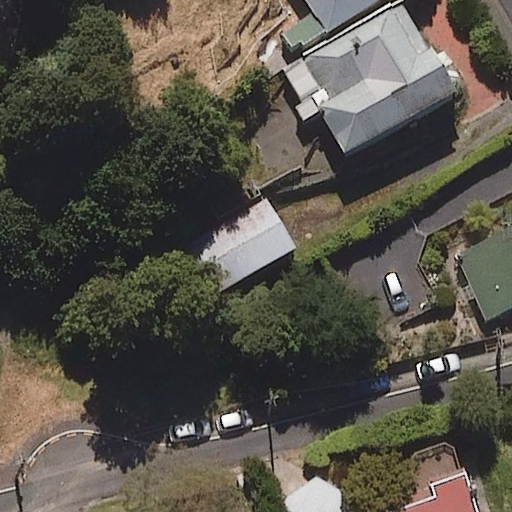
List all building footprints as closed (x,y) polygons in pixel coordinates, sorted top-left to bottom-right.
[(302,0),(315,22),(282,41),(296,66),(411,1),(409,0),(302,0)] [(348,177),(470,112),(444,64),(436,69),(408,16),(295,76),(348,177)] [(296,66),(282,41),(273,25),(247,40),(270,81),(296,66)] [(353,222),(340,203),(303,228),(316,247),(353,222)] [(296,261),(268,204),(185,244),(212,301),(296,261)] [(511,318),(511,238),(461,262),(492,328),(511,318)] [(474,511),(449,436),(403,451),(419,498),(384,510),(384,511),(474,511)] [(364,511),(320,462),(280,498),(292,511),(364,511)]
